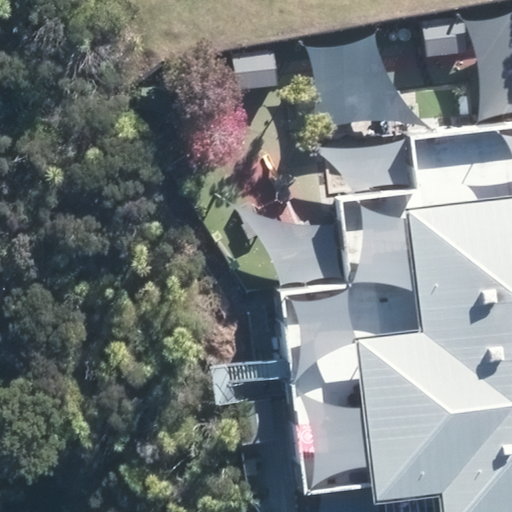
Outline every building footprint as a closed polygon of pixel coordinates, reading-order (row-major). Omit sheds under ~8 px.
[(480,86),(478,116),(497,110),(511,106),(511,8),(500,14),(480,17),(462,16),(473,33),(478,55),(480,86)] [(400,120),(432,121),(411,98),(390,67),(380,43),(376,29),(354,38),(326,42),(306,42),(311,70),(312,103),(308,133),(335,123),(369,120),(400,120)] [(278,46),(224,55),(231,93),(284,84),(278,46)] [(511,143),(511,125),(498,124),(510,138),(511,143)] [(338,168),(353,185),(378,179),(413,180),(404,167),(404,148),(408,133),(378,143),(341,147),(306,139),(338,168)] [(511,511),(511,188),(405,201),(406,208),(410,245),(415,285),(420,321),(357,329),(357,335),(365,396),(372,457),(377,490),(441,483),(444,511),(511,511)] [(359,247),(350,269),(370,259),(384,253),(410,245),(406,208),(396,207),(378,202),(360,193),(364,217),(359,247)] [(256,211),(228,198),(249,220),(265,244),(276,267),(281,280),(344,272),(335,217),(303,222),(273,215),(256,211)] [(379,262),(352,275),(375,277),(398,280),(415,285),(410,245),(379,262)] [(297,343),(296,371),(322,352),(341,340),(357,335),(357,329),(353,313),(350,297),(352,279),(329,288),(306,291),(288,289),(295,313),(297,343)] [(311,448),(310,478),(328,468),(351,461),(372,457),(365,396),(345,394),(322,389),(298,378),(307,414),(311,448)] [(319,511),(379,511),(376,506),(371,487),(360,490),(341,490),(323,487),(320,510),(319,511)]
